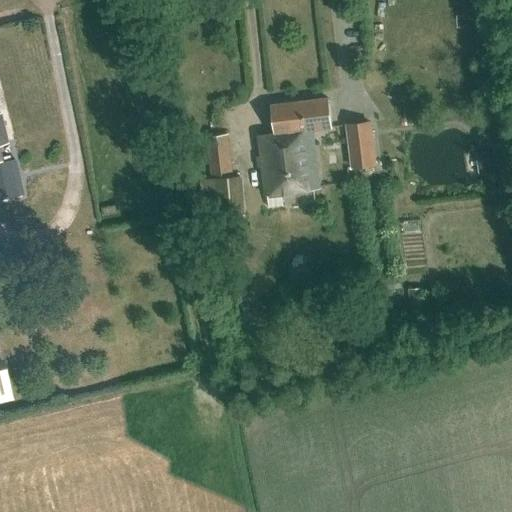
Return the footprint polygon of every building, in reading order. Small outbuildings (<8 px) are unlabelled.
[(277,147),(314,143),(313,130),(332,127),(328,98),(272,105),(275,134),(276,134),(277,147)] [(351,168),(377,165),(372,121),(345,124),(351,168)] [(232,177),(228,134),(207,137),(211,179),(199,180),(203,228),(244,224),(239,176),(232,177)] [(320,189),(314,143),(277,147),(276,134),(275,134),(259,135),(266,195),(320,189)] [(487,172),(506,170),(504,151),(485,153),(487,172)] [(4,163),(12,196),(23,193),(14,160),(4,163)] [(409,288),(412,313),(424,311),(422,287),(409,288)] [(0,398),(20,394),(11,359),(0,362),(0,398)]
